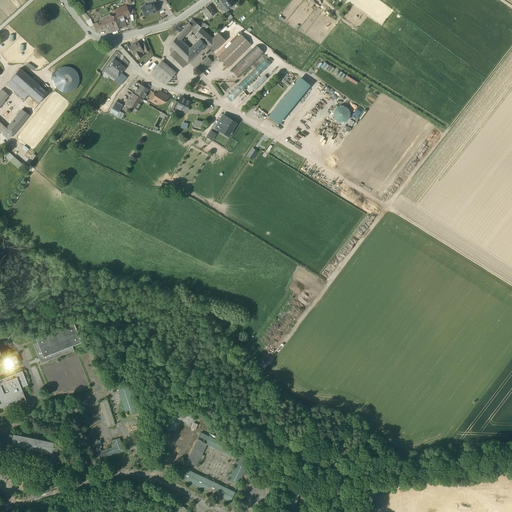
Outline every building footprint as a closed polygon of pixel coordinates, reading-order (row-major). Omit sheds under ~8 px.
[(220,0),(222,1),(227,8),(228,8),(234,3),(231,0),(220,0)] [(224,10),(226,12),(229,10),(228,8),(227,8),(222,1),(216,5),(222,12),(224,10)] [(142,8),(145,16),(157,12),(153,3),(150,4),(142,8)] [(114,10),(116,15),(118,19),(123,17),(129,14),(126,6),(126,5),(114,10)] [(203,9),(209,18),(215,13),(209,5),(203,9)] [(86,21),(90,19),(85,12),(84,12),(80,14),(86,21)] [(110,17),(103,20),(106,27),(108,28),(110,27),(110,26),(119,22),(118,19),(116,15),(110,17)] [(119,22),(122,28),(127,26),(123,17),(118,19),(119,22)] [(97,31),(106,27),(103,20),(101,21),(94,24),(97,31)] [(192,26),(198,31),(201,28),(193,20),(189,23),(192,26)] [(108,28),(110,33),(122,28),(119,22),(110,26),(110,27),(108,28)] [(226,26),(218,33),(220,34),(227,28),(226,26)] [(200,38),(206,45),(213,38),(201,28),(198,31),(195,34),(199,39),(200,38)] [(170,45),(172,47),(188,63),(197,54),(191,47),(188,50),(179,40),(180,39),(184,36),(184,35),(181,33),(170,45)] [(218,33),(213,38),(206,45),(205,45),(213,52),(225,40),(220,34),(218,33)] [(217,57),(228,68),(251,45),(241,34),(239,36),(227,48),(217,57)] [(236,34),(224,45),(227,48),(239,36),(236,34)] [(191,47),(197,54),(205,45),(206,45),(200,38),(199,39),(191,47)] [(130,46),(137,59),(141,57),(139,53),(142,51),(137,42),(130,46)] [(141,44),(144,53),(150,50),(146,42),(141,44)] [(215,54),(217,57),(227,48),(224,45),(215,54)] [(231,70),(238,78),(264,53),(256,45),(231,70)] [(183,67),(188,63),(172,47),(169,50),(171,55),(183,67)] [(118,77),(121,73),(125,68),(114,59),(108,67),(107,68),(112,73),(118,77)] [(197,68),(202,73),(210,64),(205,60),(197,68)] [(175,73),(162,61),(150,74),(157,80),(165,85),(175,73)] [(154,62),(149,68),(152,71),(158,65),(154,62)] [(75,88),(77,85),(78,80),(78,76),(76,72),(73,70),(69,68),(65,67),(61,69),(57,71),(55,74),(53,73),(51,78),(54,78),(54,82),(56,86),(59,89),(63,91),(67,91),(71,90),(75,88)] [(20,68),(11,78),(29,94),(39,102),(48,92),(47,92),(45,90),(40,86),(20,69),(20,68)] [(118,77),(107,68),(104,71),(115,80),(116,79),(118,77)] [(116,79),(122,84),(127,77),(121,73),(118,77),(116,79)] [(24,100),(29,94),(11,78),(6,84),(24,100)] [(308,85),(300,78),(269,116),(277,122),(308,85)] [(140,85),(138,89),(146,94),(148,90),(140,85)] [(143,99),(146,94),(138,89),(137,88),(137,89),(134,94),(143,99)] [(152,102),(156,104),(157,101),(160,103),(163,102),(164,101),(165,102),(168,97),(164,94),(162,92),(159,93),(158,93),(157,94),(152,102)] [(241,92),(231,103),(236,107),(246,96),(241,92)] [(140,104),(143,99),(134,94),(133,93),(130,99),(140,104)] [(0,105),(9,95),(7,94),(2,99),(0,100),(0,105)] [(176,108),(181,110),(188,106),(190,101),(183,98),(181,97),(180,98),(178,102),(176,108)] [(138,109),(140,104),(130,99),(127,103),(138,109)] [(120,111),(124,104),(117,100),(110,111),(118,115),(120,111)] [(345,106),(341,106),(338,106),(335,109),(334,111),(333,114),(334,117),(337,121),(341,122),(345,121),(348,119),(349,116),(349,111),(347,108),(345,106)] [(6,128),(4,126),(0,129),(0,130),(3,133),(5,130),(12,135),(28,115),(21,109),(6,128)] [(224,122),(221,127),(230,132),(236,123),(228,118),(225,123),(224,122)] [(221,127),(224,122),(220,120),(215,128),(219,130),(221,127)] [(228,136),(230,132),(221,127),(219,130),(228,136)] [(9,138),(12,135),(5,130),(3,133),(9,138)] [(210,130),(206,137),(212,141),(216,134),(210,130)] [(253,148),(247,156),(252,160),(258,152),(253,148)] [(4,156),(20,169),(25,163),(15,155),(14,155),(7,149),(2,154),(3,155),(4,156)] [(79,176),(81,172),(83,168),(84,166),(57,153),(52,163),(79,176)] [(74,323),(36,338),(38,343),(33,344),(41,364),(74,351),(72,346),(82,342),(74,323)] [(16,355),(9,358),(12,365),(19,362),(16,355)] [(22,371),(0,379),(0,384),(1,386),(0,386),(0,407),(6,405),(6,407),(26,400),(21,387),(28,385),(22,371)] [(137,412),(128,383),(117,386),(125,411),(129,410),(130,414),(137,412)] [(115,425),(107,399),(99,402),(107,427),(115,425)] [(251,457),(200,433),(199,436),(208,441),(207,442),(212,445),(211,447),(238,460),(229,480),(238,484),(251,457)] [(53,443),(14,434),(13,439),(12,441),(12,445),(51,453),(52,449),(53,447),(53,443)] [(101,451),(95,453),(97,459),(123,451),(119,438),(113,440),(115,447),(101,451)] [(197,439),(187,462),(196,466),(207,444),(197,439)] [(158,448),(155,455),(161,458),(164,451),(158,448)] [(234,492),(190,471),(191,470),(188,469),(187,470),(184,468),(179,478),(230,502),(234,492)] [(245,474),(239,485),(244,487),(249,476),(245,474)] [(294,494),(290,507),(295,508),(298,495),(294,494)]
